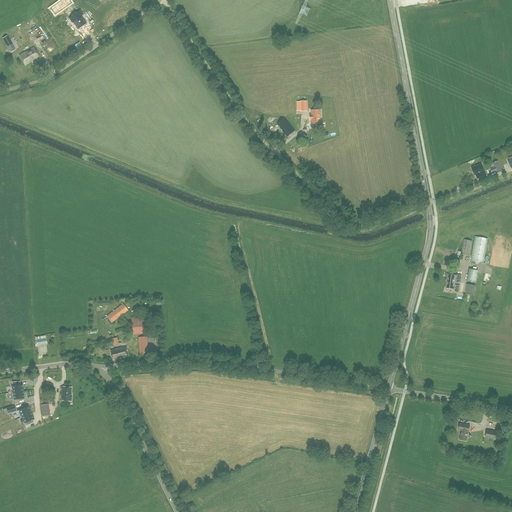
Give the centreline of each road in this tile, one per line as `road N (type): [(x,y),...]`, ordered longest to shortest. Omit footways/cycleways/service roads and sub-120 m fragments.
road 1 (unclassified): [(388,388),(209,360),(99,368)]
road 2 (tertiary): [(388,0),(427,203)]
road 3 (tertiary): [(427,203),(428,242),(388,388)]
road 4 (unclassified): [(0,92),(57,72),(160,0)]
road 5 (unclassified): [(427,203),(375,223),(354,222),(273,149)]
road 6 (track): [(273,149),(164,0)]
road 7 (unclassified): [(176,511),(99,368)]
road 8 (tertiary): [(388,388),(355,511)]
road 9 (unclassified): [(511,408),(388,388)]
